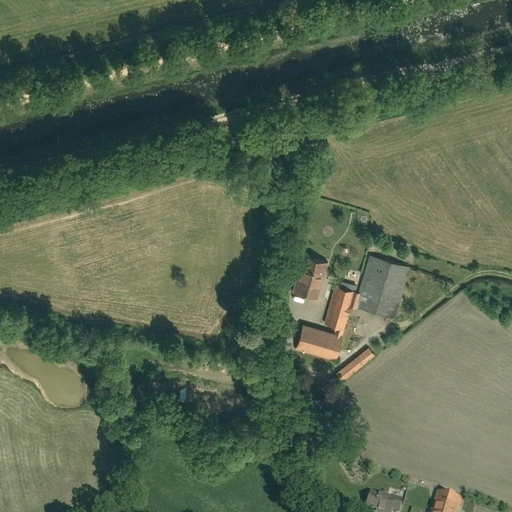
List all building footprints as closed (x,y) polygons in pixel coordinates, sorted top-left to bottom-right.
[(317,299),(327,262),(303,255),(292,291),(317,299)] [(394,318),(409,266),(370,255),(359,293),(335,286),(324,323),(336,326),(334,333),(303,324),(296,349),(335,360),(350,306),(357,308),(357,307),(394,318)] [(375,355),(368,347),(335,373),(342,381),(375,355)] [(396,511),(397,511),(401,500),(394,497),(393,499),(370,492),(366,508),(380,511),(379,511),(390,511),(391,510),(396,511)] [(455,511),(457,509),(460,510),(462,501),(459,500),(460,499),(437,493),(432,510),(431,511),(455,511)]
